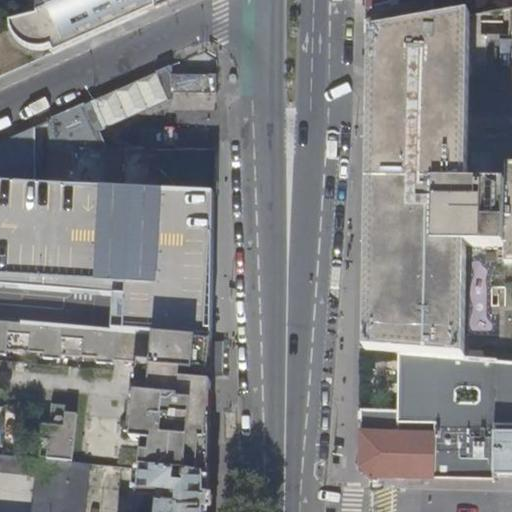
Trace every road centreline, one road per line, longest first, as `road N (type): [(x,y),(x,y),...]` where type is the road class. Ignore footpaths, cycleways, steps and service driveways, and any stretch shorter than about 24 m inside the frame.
road 1 (primary): [(274,0),(265,240),(289,297)]
road 2 (primary): [(289,297),(307,242),(313,0)]
road 3 (residential): [(262,0),(0,113)]
road 4 (primary): [(286,511),(289,297)]
